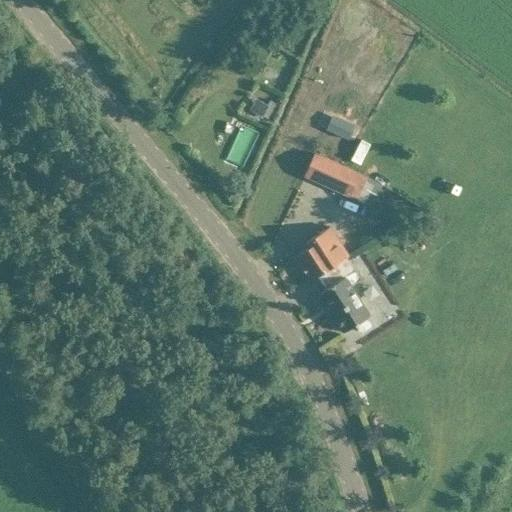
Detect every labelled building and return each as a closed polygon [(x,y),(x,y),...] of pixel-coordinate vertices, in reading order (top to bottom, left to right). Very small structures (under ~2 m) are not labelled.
[(327,105),(329,82),(314,81),(312,104),(327,105)] [(256,99),(250,111),(261,117),(262,116),(268,120),(277,104),(270,100),(267,105),(256,99)] [(361,159),(374,166),(386,142),(372,135),(361,159)] [(315,152),(304,177),(349,198),(349,196),(372,207),(382,186),(360,173),(315,152)] [(311,282),(318,278),(337,266),(336,264),(346,257),(348,256),(329,228),(306,243),(308,247),(294,256),(311,282)] [(337,266),(318,278),(325,290),(318,293),(344,332),(355,324),(359,330),(363,331),(372,325),(371,322),(368,316),(369,315),(350,285),(360,279),(346,257),(336,264),(337,266)]
